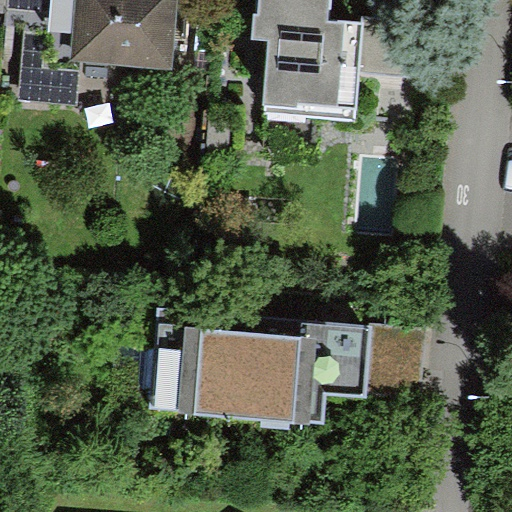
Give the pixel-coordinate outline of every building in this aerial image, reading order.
[(71,48),(74,0),(7,0),(7,7),(6,18),(26,19),(21,91),(78,95),(81,49),(71,48)] [(172,0),(74,0),(71,48),(81,49),(169,54),(172,0)] [(330,21),(331,0),(258,0),(257,14),(251,13),(249,41),(267,42),(262,110),(353,117),(357,72),(413,77),(418,20),(361,16),(361,23),(330,21)] [(300,336),(158,325),(151,413),(326,426),(329,394),(366,397),(371,326),(302,320),(300,336)] [(428,330),(371,326),(366,397),(422,401),(428,330)]
